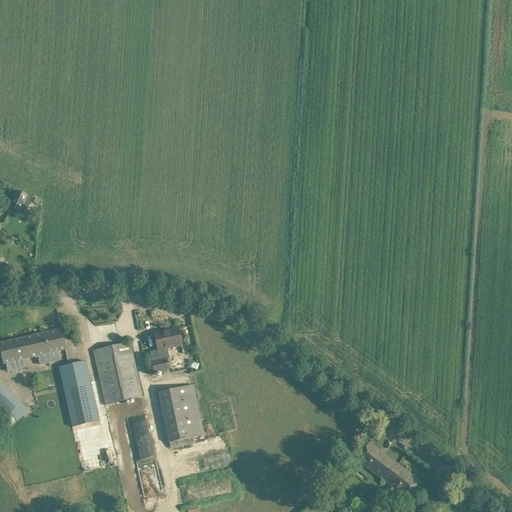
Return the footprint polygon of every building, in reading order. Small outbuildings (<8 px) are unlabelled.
[(8,207),(20,212),(28,195),(16,190),(8,207)] [(13,237),(11,244),(17,246),(19,239),(13,237)] [(154,334),(156,343),(158,350),(181,345),(178,328),(154,334)] [(0,343),(0,350),(1,353),(3,364),(66,350),(61,329),(0,343)] [(93,351),(96,362),(105,405),(142,397),(130,343),(93,351)] [(152,362),(154,373),(162,371),(169,370),(166,359),(152,362)] [(188,359),(172,360),(172,369),(189,368),(188,359)] [(85,361),(59,367),(72,427),(99,421),(85,361)] [(10,414),(17,421),(28,410),(21,402),(0,382),(0,415),(4,420),(10,414)] [(159,393),(169,443),(204,436),(193,386),(159,393)] [(369,443),(362,451),(356,459),(395,489),(393,492),(405,501),(419,481),(369,443)]
